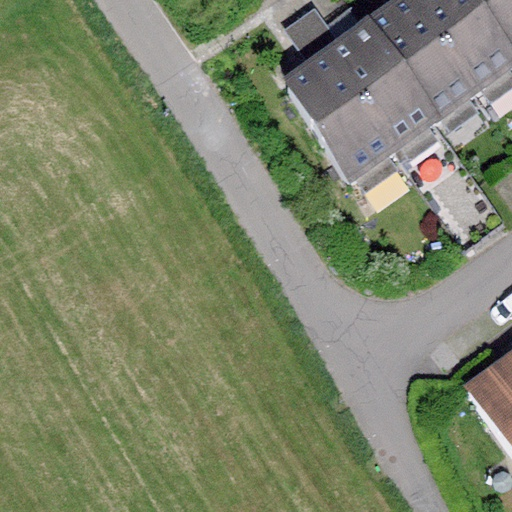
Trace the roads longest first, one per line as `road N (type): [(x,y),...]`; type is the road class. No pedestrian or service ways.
road 1 (residential): [(127,0),(228,137),(371,364)]
road 2 (residential): [(511,262),(371,364)]
road 3 (unclassified): [(446,511),(371,364)]
